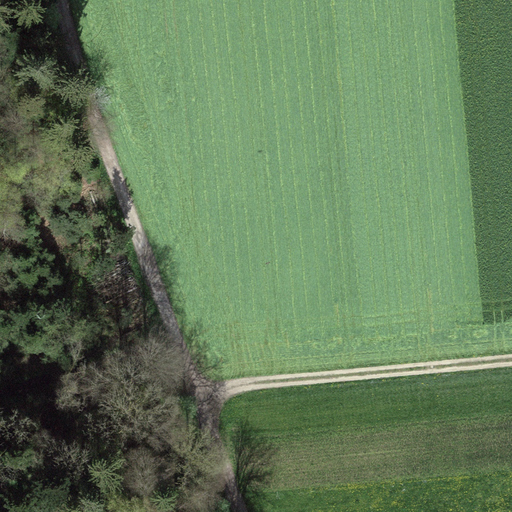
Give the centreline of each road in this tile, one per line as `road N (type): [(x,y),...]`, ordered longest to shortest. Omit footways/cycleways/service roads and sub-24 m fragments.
road 1 (track): [(242,511),(109,192),(54,0)]
road 2 (track): [(194,389),(511,360)]
road 3 (track): [(0,415),(171,340)]
